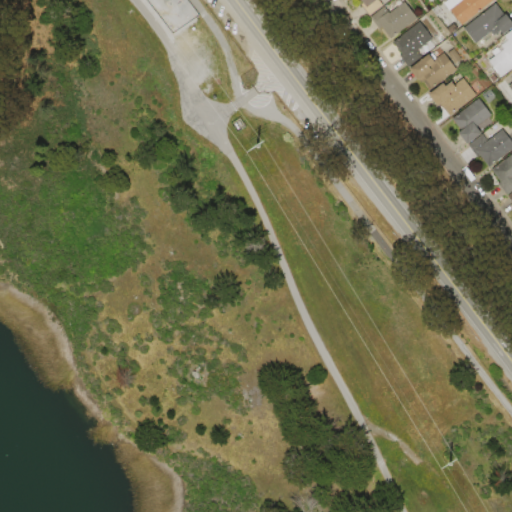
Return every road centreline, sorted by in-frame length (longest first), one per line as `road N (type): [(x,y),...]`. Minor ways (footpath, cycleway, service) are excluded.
road 1 (primary): [(234,0),(511,362)]
road 2 (residential): [(330,0),(511,241)]
